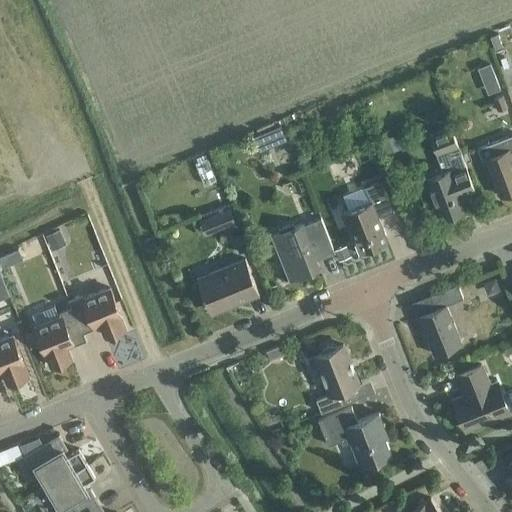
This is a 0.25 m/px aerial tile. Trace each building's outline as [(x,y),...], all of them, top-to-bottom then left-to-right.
[(469,174),(457,144),(450,125),(428,134),(442,169),(423,177),(438,218),(468,207),(457,178),(469,174)] [(399,131),(379,140),(384,153),(404,145),(399,131)] [(511,133),(477,147),(481,159),(485,158),(499,195),(511,189),(511,133)] [(370,200),(342,211),(358,251),(383,241),(386,235),(378,216),(393,210),(384,188),(368,194),(370,200)] [(200,220),(205,231),(232,220),(228,209),(200,220)] [(272,234),(290,278),(318,267),(315,257),(319,256),(318,253),(332,247),(320,217),(301,224),(301,223),(272,234)] [(59,228),(46,233),(52,248),(65,242),(59,228)] [(18,247),(0,254),(0,264),(1,266),(23,257),(18,247)] [(198,280),(209,308),(238,297),(239,301),(258,293),(245,257),(208,272),(210,276),(198,280)] [(0,271),(0,296),(8,294),(0,271)] [(495,277),(482,282),(486,293),(499,288),(495,277)] [(417,314),(433,353),(461,342),(446,304),(463,297),(457,283),(429,294),(435,307),(417,314)] [(69,299),(71,305),(82,332),(95,326),(95,325),(99,323),(104,335),(125,327),(120,315),(120,314),(115,302),(109,287),(83,297),(81,294),(69,299)] [(85,338),(82,332),(71,305),(58,311),(59,314),(34,325),(41,343),(45,353),(50,365),(71,357),(65,344),(72,342),(72,343),(85,338)] [(0,370),(2,370),(7,382),(28,374),(23,362),(16,345),(12,334),(0,338),(0,370)] [(315,398),(320,411),(356,398),(351,385),(358,382),(343,343),(314,355),(329,392),(315,398)] [(280,344),(266,350),(269,358),(284,353),(280,344)] [(453,398),(465,428),(509,411),(497,380),(489,384),(481,364),(457,373),(464,393),(453,398)] [(349,440),(360,465),(391,453),(380,428),(384,426),(378,411),(357,420),(351,405),(317,418),(327,444),(340,439),(342,443),(349,440)] [(36,464),(47,484),(86,461),(78,447),(66,455),(62,449),(66,447),(58,434),(25,454),(32,466),(36,464)] [(56,506),(59,511),(73,511),(96,499),(89,487),(86,489),(82,483),(94,475),(86,461),(47,484),(59,504),(56,506)] [(409,511),(442,511),(430,497),(425,500),(409,511)] [(101,511),(103,511),(96,499),(73,511),(116,511),(115,511),(101,511)]
